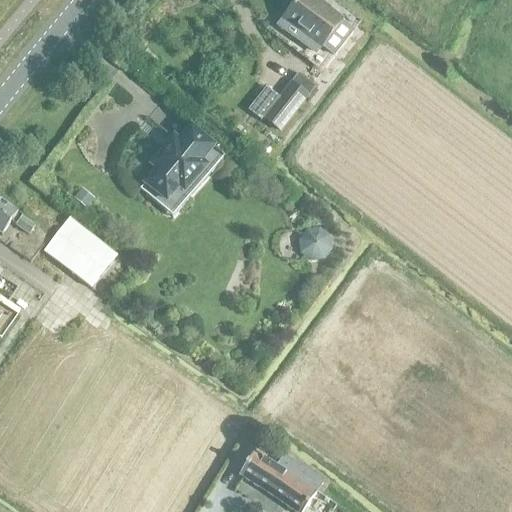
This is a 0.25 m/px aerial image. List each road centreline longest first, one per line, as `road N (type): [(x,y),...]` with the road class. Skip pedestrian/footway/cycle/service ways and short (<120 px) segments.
road 1 (track): [(47,283),(236,419)]
road 2 (tertiary): [(0,110),(92,0)]
